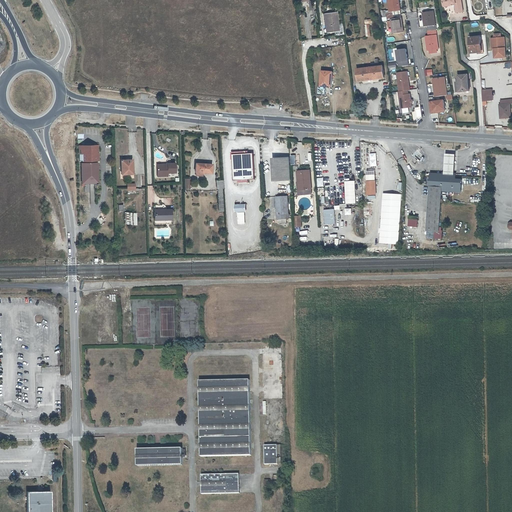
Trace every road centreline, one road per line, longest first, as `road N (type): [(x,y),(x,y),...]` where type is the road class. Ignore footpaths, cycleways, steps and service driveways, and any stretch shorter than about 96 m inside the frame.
road 1 (unclassified): [(511,276),(73,285)]
road 2 (primary): [(57,112),(370,131)]
road 3 (unknown): [(185,429),(184,375),(191,365),(247,362),(258,371),(259,511)]
road 4 (primary): [(313,122),(63,93)]
road 5 (tertiary): [(73,285),(76,432)]
road 6 (residential): [(482,138),(478,72),(463,59),(458,25)]
